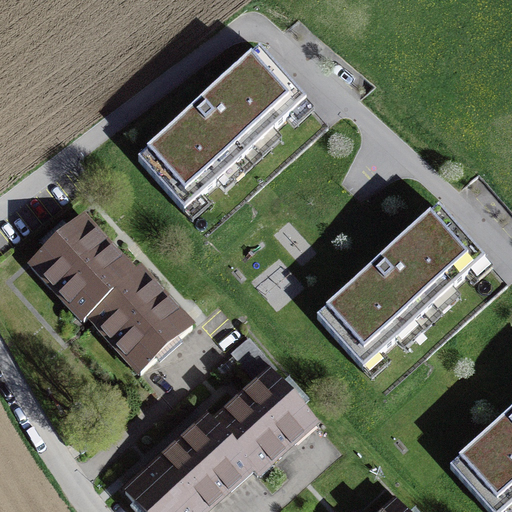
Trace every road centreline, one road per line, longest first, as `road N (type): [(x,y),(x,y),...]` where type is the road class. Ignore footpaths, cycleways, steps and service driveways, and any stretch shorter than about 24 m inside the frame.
road 1 (residential): [(511,259),(252,18),(0,205)]
road 2 (residential): [(101,511),(0,359)]
